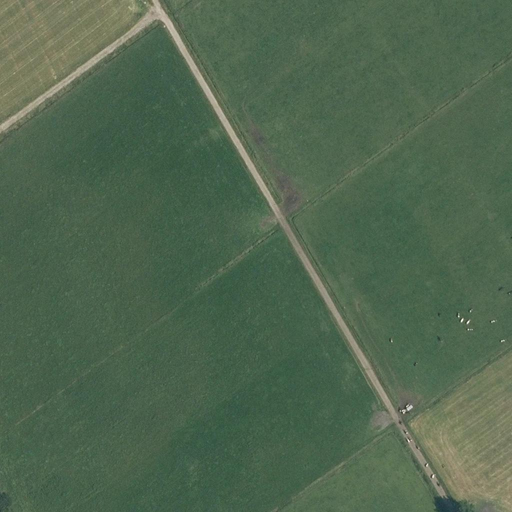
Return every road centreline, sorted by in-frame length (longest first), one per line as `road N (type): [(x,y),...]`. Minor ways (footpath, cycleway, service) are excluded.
road 1 (track): [(452,511),(153,0)]
road 2 (track): [(159,11),(0,130)]
